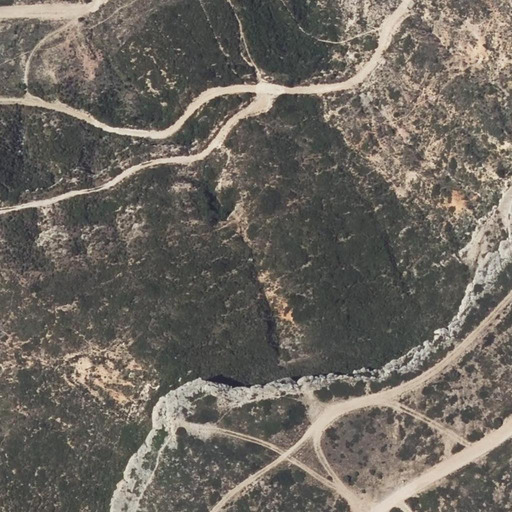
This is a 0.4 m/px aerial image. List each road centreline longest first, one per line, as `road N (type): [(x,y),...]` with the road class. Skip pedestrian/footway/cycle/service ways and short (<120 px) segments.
road 1 (track): [(409,0),(387,20),(368,71),(325,88),(240,85),(202,97),(176,122),(128,131),(0,95)]
road 2 (track): [(259,86),(254,100),(192,154),(139,161),(99,187),(0,205)]
road 3 (track): [(511,421),(473,452),(365,509)]
